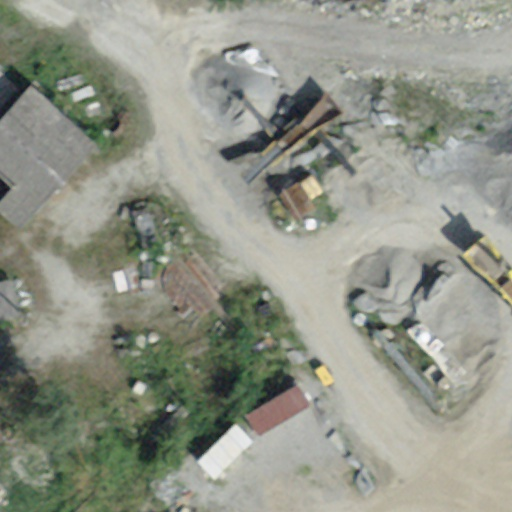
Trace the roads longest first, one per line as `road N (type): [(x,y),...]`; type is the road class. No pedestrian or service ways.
road 1 (track): [(511,320),(447,323),(327,284),(139,33),(58,0)]
road 2 (track): [(220,133),(96,196),(68,257),(85,293),(149,299),(195,288),(293,235)]
road 3 (track): [(491,321),(451,511)]
